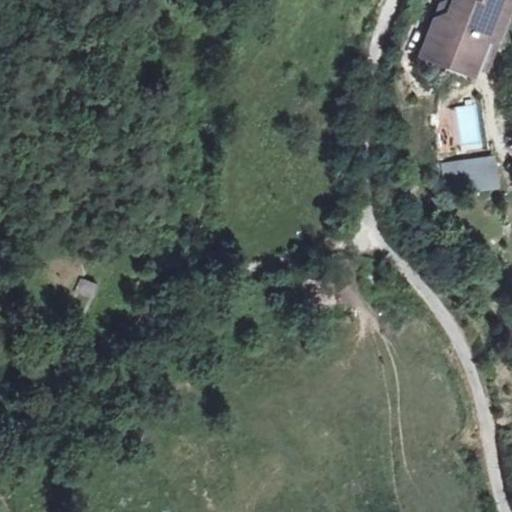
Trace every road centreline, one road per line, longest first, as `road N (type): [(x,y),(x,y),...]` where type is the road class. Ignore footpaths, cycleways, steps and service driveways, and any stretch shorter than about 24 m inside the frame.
road 1 (track): [(374,246),(195,293),(114,340),(0,454)]
road 2 (residential): [(422,290),(374,246),(364,175),(365,103),(376,43),(395,0)]
road 3 (residential): [(422,290),(463,349),(479,389),(491,465),(509,511)]
